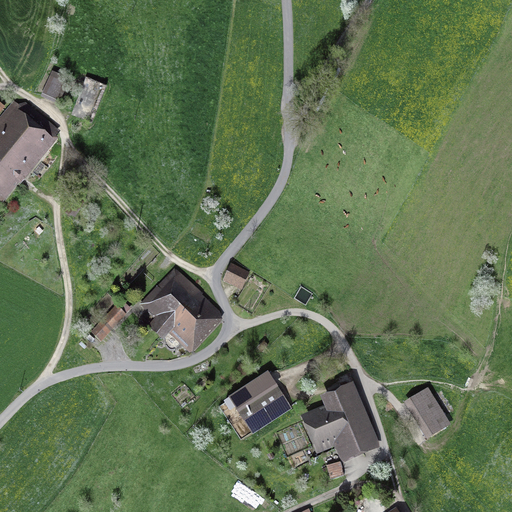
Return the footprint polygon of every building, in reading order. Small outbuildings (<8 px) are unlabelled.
[(62,77),(53,73),(43,95),(59,102),(66,85),(60,82),(62,77)] [(86,78),(71,115),(92,123),(107,86),(86,78)] [(0,196),(55,129),(27,106),(23,111),(13,103),(0,118),(0,110),(2,108),(0,106),(0,196)] [(224,279),(242,287),(246,275),(230,267),(224,279)] [(202,294),(175,269),(147,298),(166,317),(152,329),(160,338),(167,331),(188,351),(217,319),(214,316),(218,312),(201,296),(202,294)] [(129,309),(122,303),(118,307),(117,306),(92,332),(100,340),(125,314),(124,313),(129,309)] [(290,408),(268,375),(231,399),(253,432),(290,408)] [(321,447),(336,441),(344,460),(378,447),(354,386),(327,397),(332,409),(308,419),(321,447)] [(411,402),(431,434),(447,424),(427,392),(411,402)] [(344,476),(340,462),(327,466),(331,479),(344,476)]
